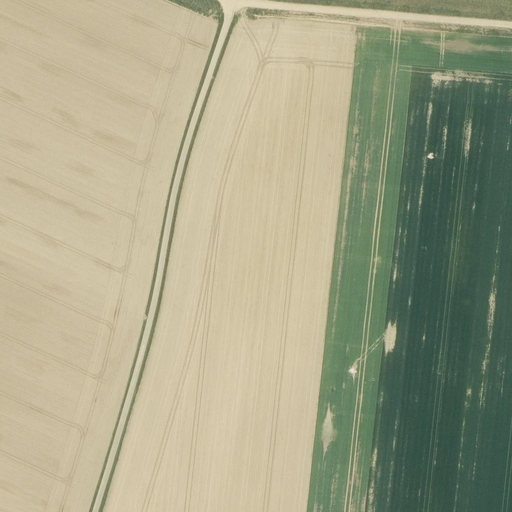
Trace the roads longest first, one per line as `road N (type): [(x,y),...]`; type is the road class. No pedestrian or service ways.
road 1 (unclassified): [(97,511),(192,126),(237,0)]
road 2 (track): [(231,0),(511,26)]
